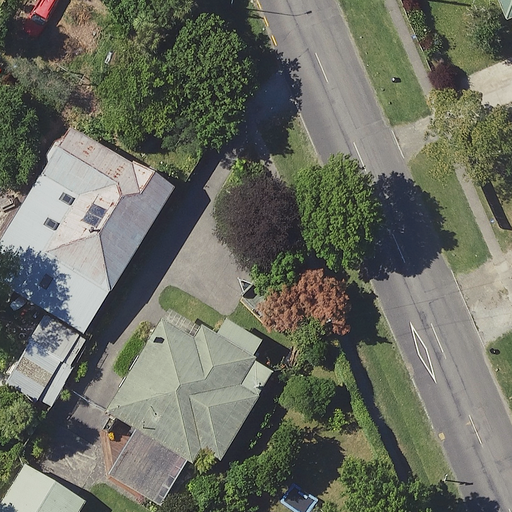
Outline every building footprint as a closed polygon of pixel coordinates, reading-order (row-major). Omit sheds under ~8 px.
[(511,0),(490,0),(498,20),(511,14),(511,0)] [(511,107),(511,54),(457,79),(476,123),(511,107)] [(180,197),(74,135),(36,200),(23,192),(0,231),(0,288),(51,319),(10,389),(54,414),(180,197)] [(290,360),(179,301),(116,420),(140,432),(112,484),(164,511),(172,511),(203,454),(232,470),(290,360)] [(88,511),(91,509),(17,465),(0,493),(0,511),(88,511)]
